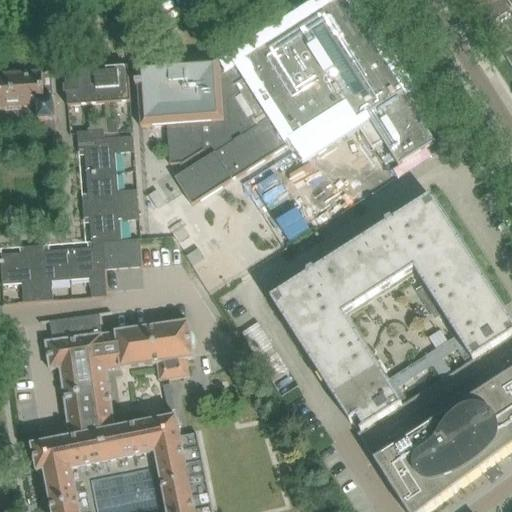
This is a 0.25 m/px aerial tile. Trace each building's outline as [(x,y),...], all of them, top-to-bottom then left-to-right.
[(226,69),(220,69),(227,162),(185,165),(187,172),(175,180),(193,207),(233,182),(233,181),(236,179),(236,180),(350,107),(356,117),(353,119),(374,153),(375,152),(373,148),(383,142),(399,167),(436,144),(404,94),(402,95),(401,92),(397,87),(399,86),(344,0),(316,0),(272,28),(278,36),(267,43),(256,50),(226,69)] [(509,12),(501,0),(468,0),(486,27),(509,12)] [(503,53),(504,52),(510,48),(503,38),(496,42),(503,53)] [(142,129),(178,126),(181,165),(184,165),(185,165),(227,162),(220,69),(219,61),(137,67),(137,68),(138,83),(136,83),(136,88),(138,88),(142,129)] [(128,68),(107,70),(110,105),(130,103),(128,69),(128,68)] [(89,106),(110,105),(107,70),(86,71),(89,106)] [(68,108),(89,106),(86,71),(65,73),(65,76),(68,108)] [(43,74),(0,77),(0,109),(39,107),(40,123),(44,123),(55,122),(55,123),(57,123),(56,107),(56,101),(54,101),(52,74),(43,74)] [(118,121),(110,122),(111,135),(119,134),(118,121)] [(104,132),(91,133),(91,140),(105,139),(105,140),(120,139),(119,134),(111,135),(105,135),(104,132)] [(91,133),(78,134),(78,141),(91,140),(91,133)] [(91,140),(78,141),(79,154),(85,153),(87,176),(117,174),(116,155),(135,154),(134,138),(105,140),(105,139),(91,140)] [(118,193),(117,174),(87,176),(88,199),(82,200),(83,211),(139,206),(138,192),(118,193)] [(395,396),(466,351),(473,362),(511,337),(511,325),(509,321),(431,199),(271,301),(350,424),(357,420),(364,431),(402,407),(395,396)] [(93,245),(94,249),(103,248),(103,243),(115,243),(122,242),(121,223),(140,221),(139,206),(83,211),(84,221),(90,221),(92,245),(93,245)] [(128,242),(130,270),(142,269),(140,241),(128,242)] [(117,271),(130,270),(128,242),(122,242),(115,243),(117,271)] [(117,271),(115,243),(103,243),(103,248),(105,271),(117,271)] [(71,281),(69,251),(46,253),(45,247),(34,248),(38,303),(54,302),(52,282),(71,281)] [(0,256),(3,287),(23,285),(24,304),(38,303),(34,248),(24,249),(24,254),(20,255),(0,256)] [(105,271),(103,248),(94,249),(69,251),(71,281),(90,280),(92,299),(107,298),(105,271)] [(187,258),(193,268),(205,260),(199,250),(187,258)] [(189,323),(116,333),(116,334),(102,336),(100,317),(100,316),(59,321),(40,324),(40,326),(49,324),(52,343),(45,344),(50,371),(60,370),(60,372),(61,375),(62,381),(62,386),(63,392),(66,408),(66,415),(67,420),(70,439),(32,447),(37,474),(45,473),(52,511),(213,511),(198,434),(181,437),(177,417),(114,430),(105,370),(119,368),(119,370),(155,364),(158,382),(189,377),(186,361),(193,360),(189,323)] [(361,433),(357,435),(406,511),(430,511),(511,451),(511,337),(473,362),(466,367),(452,375),(442,382),(409,402),(402,407),(364,431),(361,433)]
